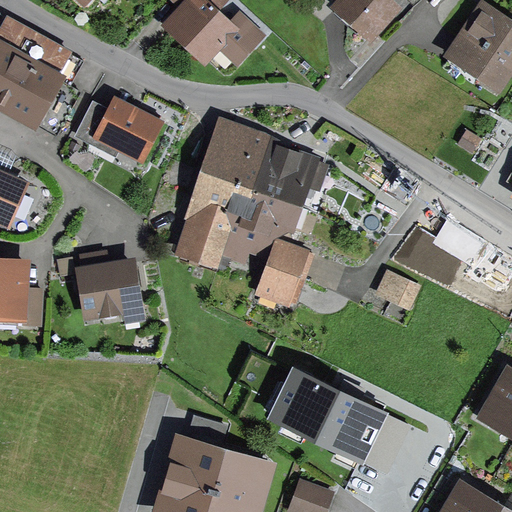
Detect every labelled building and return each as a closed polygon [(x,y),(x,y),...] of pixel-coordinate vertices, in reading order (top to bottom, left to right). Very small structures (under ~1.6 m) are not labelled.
[(236,60),(250,45),(213,11),(223,0),(181,0),(188,5),(169,25),(204,58),(217,43),(236,60)] [(342,0),(336,7),(370,37),(396,8),(386,0),(342,0)] [(511,62),(511,27),(484,8),(446,65),(473,83),(480,72),(498,83),(511,62)] [(8,18),(0,32),(0,109),(28,125),(33,117),(58,132),(80,92),(55,78),(60,68),(76,76),(84,61),(8,18)] [(91,106),(77,133),(90,140),(95,131),(100,133),(99,136),(141,157),(158,123),(116,102),(109,116),(91,106)] [(209,173),(254,189),(262,192),(276,151),(269,148),(272,141),(227,125),(209,173)] [(276,151),(262,192),(297,204),(304,184),(316,188),(324,164),(277,148),(276,151)] [(0,173),(0,219),(5,222),(22,183),(0,173)] [(235,242),(245,215),(254,189),(209,173),(200,199),(236,212),(229,233),(227,239),(222,252),(216,271),(226,274),(232,256),(254,262),(262,252),(235,242)] [(289,227),(297,204),(262,192),(254,189),(245,215),(235,242),(262,252),(268,237),(289,227)] [(200,199),(180,259),(216,271),(222,252),(227,239),(229,233),(236,212),(200,199)] [(280,241),(271,266),(304,278),(313,253),(280,241)] [(24,290),(25,263),(0,261),(0,315),(22,317),(22,324),(40,325),(42,291),(24,290)] [(81,271),(88,314),(101,312),(101,314),(107,318),(116,317),(120,311),(119,309),(138,306),(131,263),(81,271)] [(262,291),(294,303),(304,278),(271,266),(262,291)] [(388,273),(380,292),(408,305),(417,287),(388,273)] [(271,416),(361,460),(384,413),(294,369),(271,416)] [(481,412),(511,429),(511,374),(510,373),(490,407),(485,404),(481,412)] [(220,445),(225,426),(195,417),(189,436),(220,445)] [(161,511),(254,511),(267,468),(180,443),(160,511),(161,511)] [(329,492),(301,482),(296,496),(304,499),(324,506),(329,492)] [(491,511),(495,507),(462,487),(447,511),(491,511)] [(291,510),(296,511),(321,511),(324,506),(304,499),(296,496),(291,510)]
